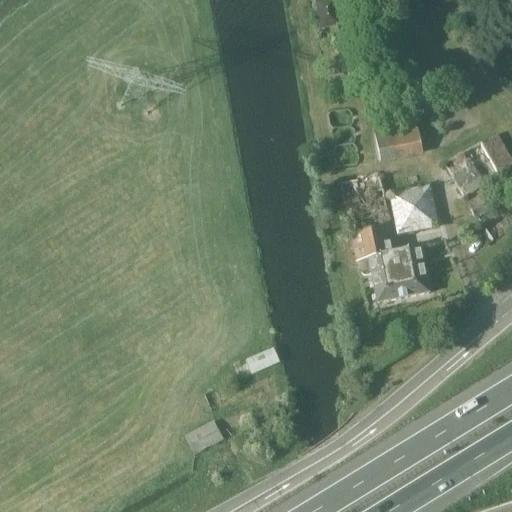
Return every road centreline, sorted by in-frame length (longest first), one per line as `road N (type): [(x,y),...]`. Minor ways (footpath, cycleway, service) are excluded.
road 1 (secondary): [(511,309),(354,437),(231,511)]
road 2 (motorway): [(511,389),(307,511)]
road 3 (motorway): [(392,511),(511,437)]
